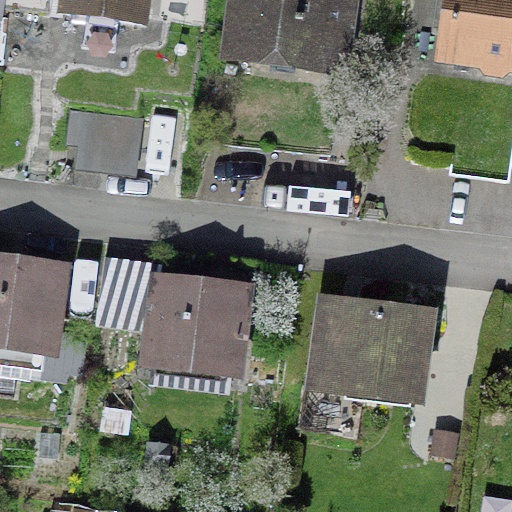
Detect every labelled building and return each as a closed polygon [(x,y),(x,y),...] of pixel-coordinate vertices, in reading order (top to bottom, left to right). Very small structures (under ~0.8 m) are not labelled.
[(113,25),(139,28),(142,0),(59,0),(57,17),(83,20),(79,50),(109,54),(113,25)] [(315,72),(339,75),(348,0),(233,0),(225,62),(315,74),(315,72)] [(508,68),(511,68),(511,0),(448,0),(440,59),(474,64),(482,75),(497,77),(508,68)] [(445,171),(505,179),(511,131),(511,119),(453,111),(445,171)] [(74,170),(127,176),(133,126),(68,118),(65,144),(77,146),(74,170)] [(0,345),(43,351),(53,277),(0,270),(0,345)] [(228,372),(236,298),(156,289),(147,363),(228,372)] [(309,387),(412,401),(422,322),(320,309),(309,387)]
